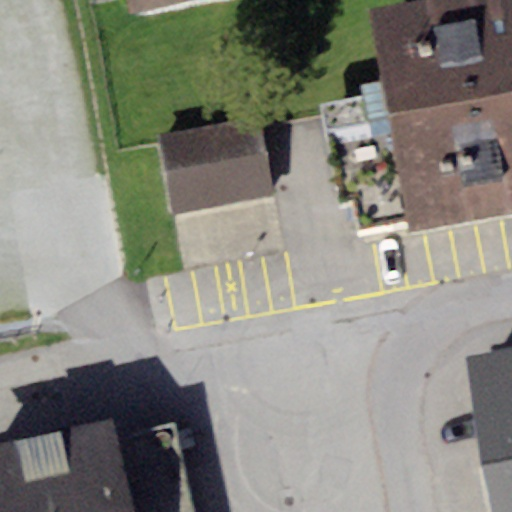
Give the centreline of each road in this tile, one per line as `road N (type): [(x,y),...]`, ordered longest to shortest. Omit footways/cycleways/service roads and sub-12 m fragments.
road 1 (residential): [(511,295),(307,336)]
road 2 (residential): [(345,511),(307,336)]
